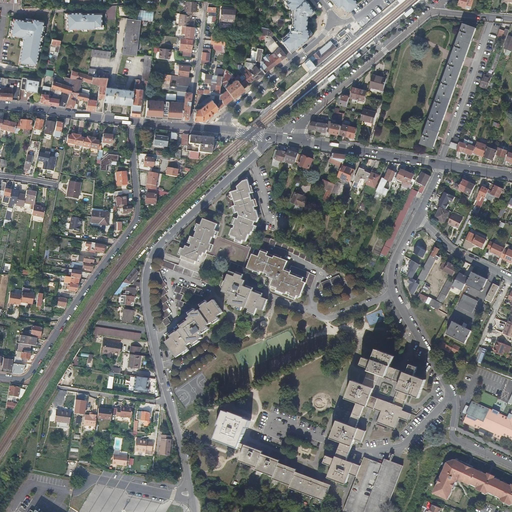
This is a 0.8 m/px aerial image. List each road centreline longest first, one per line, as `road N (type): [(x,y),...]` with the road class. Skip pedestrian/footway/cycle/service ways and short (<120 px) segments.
road 1 (unclassified): [(271,136),(150,260),(146,298),(168,401)]
road 2 (residential): [(0,377),(31,371),(133,227),(130,121)]
road 3 (residential): [(417,217),(395,259),(392,293),(452,396)]
road 4 (residential): [(432,12),(308,116),(296,139)]
road 5 (secondary): [(441,164),(296,139)]
road 6 (secondary): [(130,121),(0,105)]
road 7 (residential): [(190,126),(205,1)]
road 8 (unclassified): [(452,396),(405,511)]
